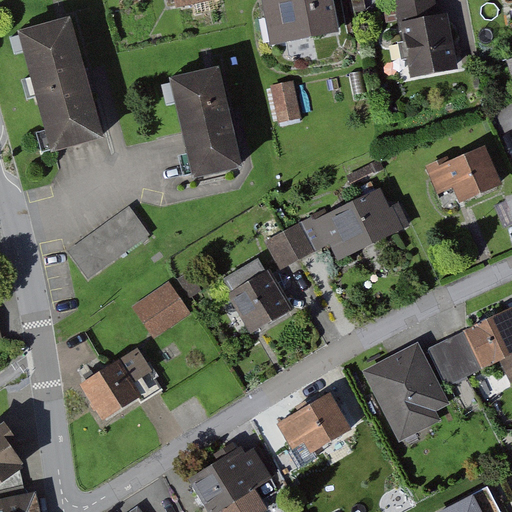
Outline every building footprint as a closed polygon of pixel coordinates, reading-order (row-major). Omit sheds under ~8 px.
[(338,0),(267,0),(276,45),(345,33),(338,0)] [(453,15),(407,23),(417,78),(463,70),(453,15)] [(69,22),(18,36),(50,152),(76,145),(101,138),(85,80),(69,22)] [(219,69),(171,81),(190,160),(195,180),(242,169),(230,119),(219,69)] [(299,84),(280,88),(287,124),(306,120),(299,84)] [(505,187),(489,148),(434,169),(449,209),(505,187)] [(406,230),(385,190),(326,221),(347,261),(406,230)] [(511,195),(496,203),(507,227),(511,225),(511,195)] [(149,235),(129,208),(98,231),(69,252),(88,279),(149,235)] [(308,226),(274,242),(287,268),(321,252),(308,226)] [(293,308),(274,272),(237,291),(256,327),(293,308)] [(197,314),(176,282),(141,305),(163,337),(197,314)] [(458,387),(505,364),(511,377),(511,311),(438,347),(458,387)] [(424,345),(370,372),(406,442),(459,416),(424,345)] [(94,378),(82,385),(95,406),(103,419),(159,383),(138,350),(94,378)] [(355,429),(333,395),(286,424),(307,459),(355,429)] [(14,458),(0,436),(0,485),(23,470),(14,458)] [(238,454),(200,477),(220,511),(268,511),(272,510),(238,454)] [(9,498),(36,493),(34,483),(7,489),(9,498)] [(40,511),(36,493),(9,498),(0,500),(0,511),(40,511)]
